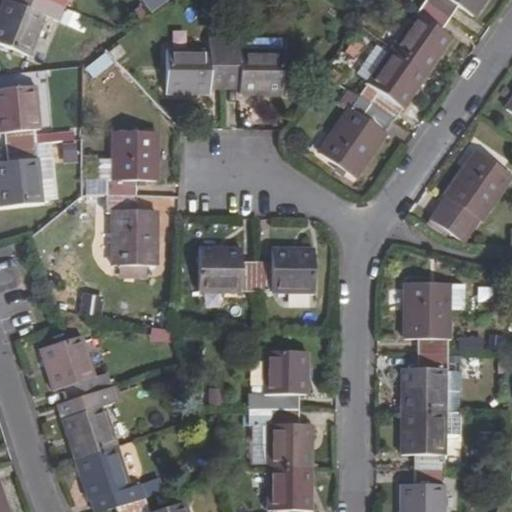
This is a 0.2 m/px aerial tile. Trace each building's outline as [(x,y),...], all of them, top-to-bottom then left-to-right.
[(4,1),(0,10),(0,44),(27,56),(43,16),(57,22),(63,8),(49,2),(43,0),(16,0),(14,6),(4,1)] [(422,0),(390,47),(426,73),(450,39),(438,30),(447,17),(422,0)] [(422,0),(447,17),(456,4),(467,13),(476,0),(422,0)] [(377,90),(368,103),(393,121),(426,73),(390,47),(365,82),(377,90)] [(167,53),(166,95),(209,95),(209,83),(223,83),(224,54),(167,53)] [(237,83),(238,96),(281,96),(281,53),(224,54),(223,83),(237,83)] [(0,133),(4,134),(5,149),(34,146),(32,130),(37,129),(33,89),(0,91),(0,133)] [(348,108),(316,153),(353,178),(393,121),(368,103),(359,116),(348,108)] [(104,182),(104,197),(134,197),(134,183),(158,183),(158,135),(115,135),(115,183),(104,182)] [(53,201),(47,144),(34,146),(40,202),(53,201)] [(0,164),(0,207),(40,204),(34,146),(5,149),(6,164),(0,164)] [(477,151),(429,219),(464,243),(511,176),(477,151)] [(112,213),(112,268),(155,268),(154,213),(133,213),(134,197),(104,197),(104,214),(112,213)] [(198,248),(196,291),(240,292),(241,279),(255,279),(256,249),(198,248)] [(256,249),(255,279),(269,280),(269,292),(312,293),(313,250),(256,249)] [(417,340),(416,355),(447,356),(448,286),(404,285),(404,340),(417,340)] [(83,292),(79,312),(99,315),(103,295),(83,292)] [(63,387),(68,402),(97,393),(79,337),(38,350),(51,391),(63,387)] [(247,411),(268,411),(296,411),(297,396),(306,397),(306,354),(263,352),(261,396),(248,395),(247,411)] [(402,368),(401,412),(443,413),(443,369),(448,370),(447,356),(416,355),(416,369),(402,368)] [(60,419),(73,462),(115,449),(97,393),(68,402),(63,403),(67,417),(60,419)] [(63,403),(56,406),(60,419),(67,417),(63,403)] [(296,411),(268,411),(247,411),(247,426),(256,426),(267,426),(267,470),(309,470),(310,427),(296,426),(296,411)] [(414,455),(414,470),(442,470),(443,413),(401,412),(401,455),(414,455)] [(267,426),(256,426),(255,470),(267,470),(267,426)] [(104,497),(108,511),(125,506),(137,501),(132,488),(128,489),(115,449),(73,462),(86,503),(104,497)] [(271,511),(301,511),(309,511),(309,470),(267,470),(266,511),(271,511)] [(401,485),(400,511),(442,511),(442,470),(414,470),(414,486),(401,485)] [(183,511),(181,503),(158,510),(154,496),(137,501),(125,506),(126,511),(183,511)]
